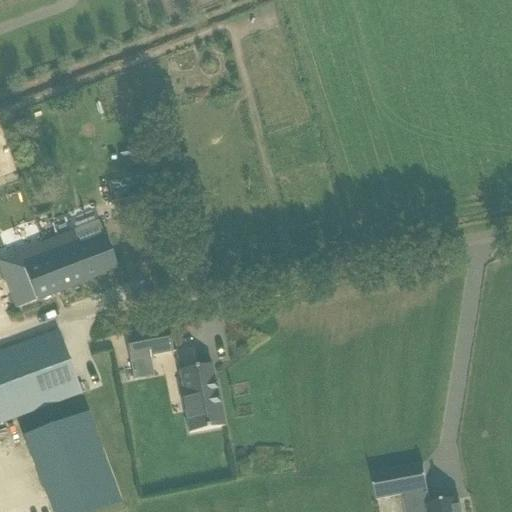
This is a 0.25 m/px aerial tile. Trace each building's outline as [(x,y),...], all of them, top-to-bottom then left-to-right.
[(73,234),(45,245),(63,290),(116,271),(104,240),(85,247),(78,249),(73,234)] [(45,245),(0,261),(0,263),(9,289),(16,308),(63,290),(45,245)] [(172,353),(167,326),(124,334),(129,364),(150,360),(149,357),(172,353)] [(58,333),(39,340),(0,354),(0,423),(80,394),(58,333)] [(213,383),(210,366),(178,372),(189,434),(224,427),(215,382),(213,383)] [(87,414),(23,438),(50,511),(100,511),(121,504),(87,414)] [(423,465),(371,475),(376,501),(428,491),(423,465)] [(462,511),(460,501),(428,507),(429,511),(462,511)]
